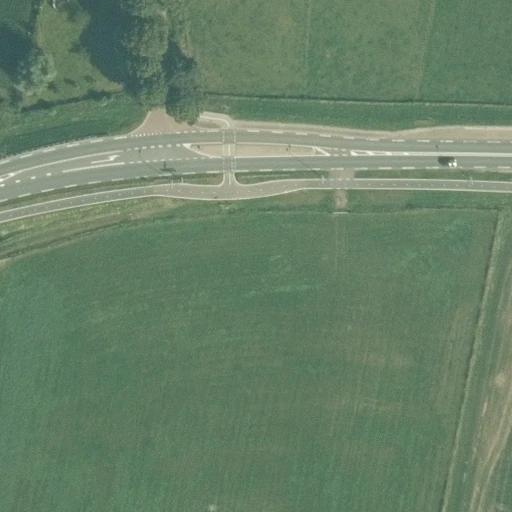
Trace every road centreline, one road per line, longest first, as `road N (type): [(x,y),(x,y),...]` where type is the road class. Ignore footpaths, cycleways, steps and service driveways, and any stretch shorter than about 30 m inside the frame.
road 1 (primary): [(164,153),(511,156)]
road 2 (track): [(339,197),(141,214),(22,243)]
road 3 (track): [(339,152),(339,213),(301,403)]
road 4 (primary): [(0,182),(164,153)]
road 5 (unclassified): [(164,153),(151,0)]
